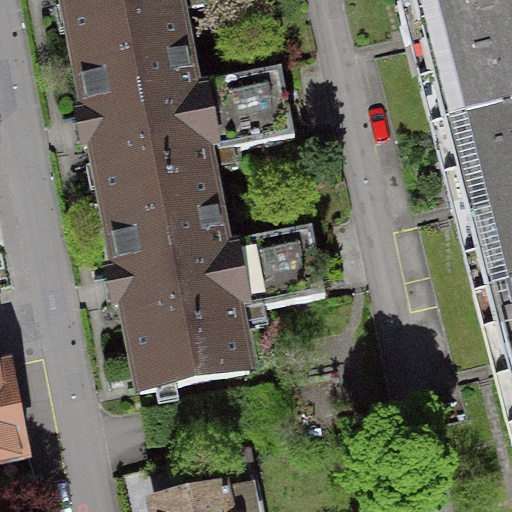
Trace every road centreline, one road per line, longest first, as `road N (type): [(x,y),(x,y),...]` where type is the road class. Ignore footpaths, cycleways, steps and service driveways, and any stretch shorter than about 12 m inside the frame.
road 1 (residential): [(325,0),(434,511)]
road 2 (residential): [(94,511),(0,10)]
